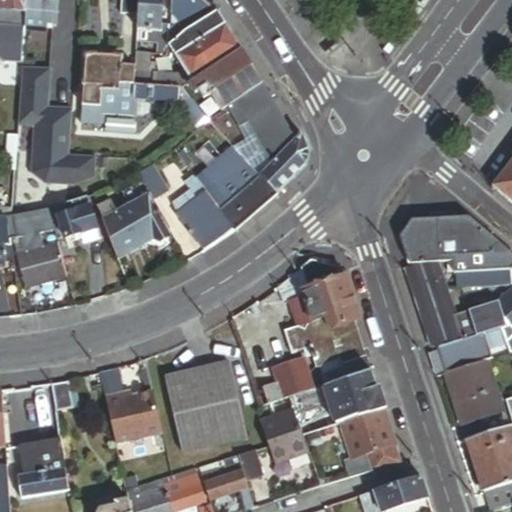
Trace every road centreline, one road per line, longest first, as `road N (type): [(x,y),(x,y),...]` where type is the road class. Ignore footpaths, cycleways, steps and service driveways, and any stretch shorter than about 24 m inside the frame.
road 1 (tertiary): [(341,190),(308,226),(190,303),(66,347),(0,353)]
road 2 (residential): [(341,190),(451,511)]
road 3 (residential): [(251,0),(363,156)]
road 4 (residential): [(511,227),(391,124)]
road 5 (tertiary): [(391,124),(489,0)]
